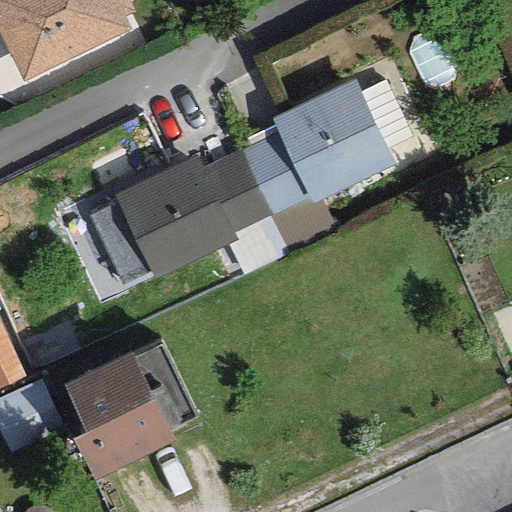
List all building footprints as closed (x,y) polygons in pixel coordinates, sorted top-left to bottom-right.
[(119,0),(7,0),(39,66),(130,22),(119,0)] [(208,157),(140,189),(171,259),(237,228),(282,208),(311,194),(392,157),(360,88),(293,119),(299,131),(213,171),(208,157)] [(144,271),(171,259),(140,189),(111,202),(107,215),(130,265),(144,271)] [(311,194),(282,208),(304,251),(329,239),(311,194)] [(257,272),(304,251),(282,208),(237,228),(257,272)] [(0,383),(24,373),(0,321),(0,383)] [(171,337),(84,377),(101,415),(91,422),(106,456),(205,409),(171,337)]
